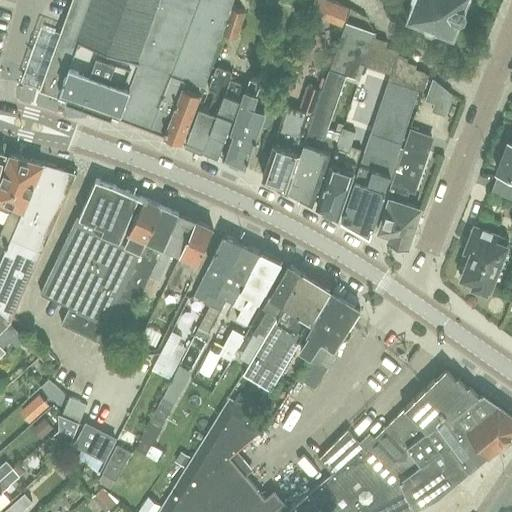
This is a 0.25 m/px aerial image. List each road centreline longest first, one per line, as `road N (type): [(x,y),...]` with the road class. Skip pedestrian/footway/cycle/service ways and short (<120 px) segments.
road 1 (tertiary): [(407,294),(245,202),(153,163),(0,118)]
road 2 (residential): [(407,294),(511,23)]
road 3 (tertiary): [(511,367),(407,294)]
